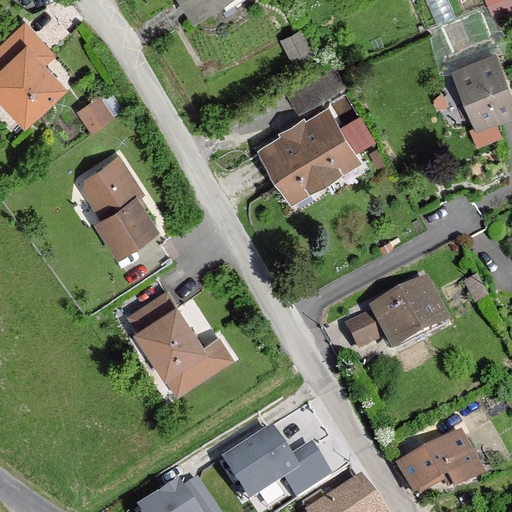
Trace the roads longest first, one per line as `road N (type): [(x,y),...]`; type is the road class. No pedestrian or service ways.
road 1 (residential): [(405,511),(93,0)]
road 2 (track): [(313,365),(81,511)]
